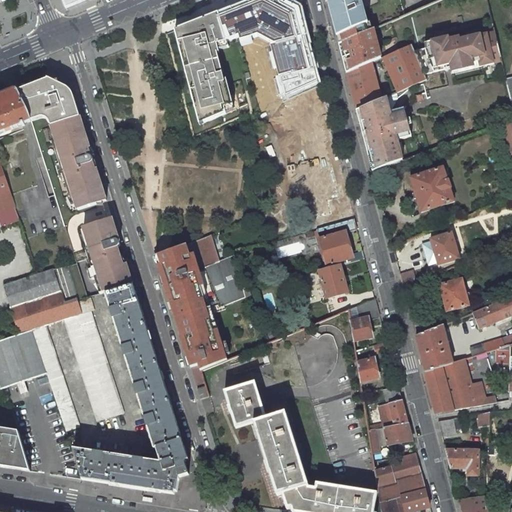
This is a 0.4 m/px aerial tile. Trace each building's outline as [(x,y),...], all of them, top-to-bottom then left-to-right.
[(87,0),(63,0),(67,9),(88,0),(87,0)] [(279,0),(251,0),(219,13),(228,39),(255,31),(266,38),(283,93),(316,78),(300,14),(283,5),(279,0)] [(326,0),(339,45),(368,32),(365,25),(369,24),(363,5),(362,3),(361,2),(359,2),(358,0),(326,0)] [(200,23),(220,17),(219,13),(199,22),(200,23)] [(226,33),(220,17),(200,23),(199,22),(180,29),(195,82),(191,87),(198,113),(204,115),(206,123),(228,113),(227,108),(236,106),(229,80),(226,81),(223,69),(222,69),(218,53),(221,53),(220,50),(219,45),(228,41),(228,39),(226,33)] [(180,29),(176,31),(191,87),(195,82),(180,29)] [(339,45),(346,74),(371,63),(381,58),(374,29),(372,30),(368,32),(339,45)] [(420,50),(415,51),(425,75),(451,68),(457,67),(459,72),(474,68),(473,63),(479,61),(480,66),(502,61),(494,32),(461,40),(460,38),(449,40),(448,38),(425,44),(426,49),(420,50)] [(219,45),(220,50),(230,47),(228,41),(219,45)] [(412,45),(387,56),(401,91),(427,80),(425,75),(415,51),(412,45)] [(371,63),(346,74),(356,111),(382,100),(371,63)] [(49,79),(18,91),(29,114),(32,121),(41,118),(45,118),(48,120),(51,123),(56,141),(53,142),(70,197),(73,196),(78,211),(103,203),(100,196),(105,195),(98,172),(93,174),(90,164),(92,164),(93,163),(94,161),(93,160),(74,98),(72,93),(70,91),(67,88),(49,79)] [(18,91),(0,98),(0,133),(32,121),(29,114),(18,91)] [(382,100),(356,111),(372,171),(383,167),(403,160),(398,140),(412,137),(404,108),(390,112),(390,110),(392,110),(398,98),(397,93),(382,100)] [(312,170),(339,163),(335,148),(324,150),(320,132),(330,129),(328,120),(292,129),(299,157),(308,155),(312,170)] [(0,228),(20,220),(0,159),(0,228)] [(386,178),(383,167),(372,171),(375,181),(386,178)] [(446,175),(444,170),(443,167),(410,178),(422,212),(454,201),(450,188),(451,188),(449,180),(447,180),(446,175)] [(317,230),(354,220),(352,210),(341,213),(334,188),(307,195),(310,205),(312,212),(317,230)] [(104,293),(105,293),(133,285),(127,265),(123,266),(118,248),(120,247),(120,244),(114,225),(110,226),(108,220),(83,228),(90,248),(86,250),(95,280),(99,278),(104,293)] [(346,233),(357,230),(354,220),(317,230),(328,269),(341,265),(365,259),(363,251),(352,254),(346,233)] [(452,233),(431,239),(431,241),(438,263),(438,265),(460,259),(452,233)] [(211,235),(186,245),(190,255),(194,253),(199,270),(219,261),(211,235)] [(431,241),(422,244),(429,266),(438,263),(431,241)] [(190,255),(186,245),(177,248),(172,250),(156,256),(190,368),(198,365),(200,364),(203,371),(228,360),(212,314),(225,310),(224,306),(251,295),(249,290),(244,292),(241,283),(235,260),(234,255),(219,261),(199,270),(194,253),(190,255)] [(462,258),(464,263),(475,259),(472,253),(462,258)] [(241,258),(235,260),(241,283),(247,281),(241,258)] [(77,264),(67,267),(78,300),(88,298),(77,264)] [(37,275),(3,286),(19,335),(32,331),(46,326),(64,320),(82,314),(78,302),(78,300),(67,267),(67,265),(37,275)] [(328,269),(319,271),(327,299),(348,293),(341,265),(328,269)] [(414,271),(400,275),(403,288),(417,283),(414,271)] [(99,278),(95,280),(100,294),(104,293),(99,278)] [(469,293),(466,294),(462,279),(440,285),(447,312),(469,306),(467,297),(469,297),(469,293)] [(250,290),(247,281),(241,283),(244,292),(249,290),(250,290)] [(177,435),(169,408),(172,408),(133,286),(106,295),(154,449),(156,448),(161,463),(74,449),(82,477),(109,481),(109,484),(165,493),(166,490),(177,492),(179,478),(189,475),(185,463),(186,462),(181,448),(184,447),(180,434),(177,435)] [(476,312),(473,313),(479,329),(511,315),(511,297),(488,307),(476,312)] [(91,298),(78,302),(82,314),(91,311),(95,310),(91,298)] [(473,305),(476,312),(488,307),(485,299),(475,303),(476,304),(473,305)] [(372,338),(368,319),(380,316),(376,300),(349,310),(354,341),(372,338)] [(427,323),(430,331),(436,329),(431,309),(410,313),(413,327),(427,323)] [(98,422),(124,413),(91,311),(82,314),(64,320),(98,422)] [(416,337),(430,331),(427,323),(413,327),(416,337)] [(66,432),(80,427),(46,326),(32,331),(47,374),(48,377),(50,382),(51,387),(66,432)] [(425,373),(452,364),(442,326),(436,329),(430,331),(416,337),(425,373)] [(19,335),(0,341),(0,387),(1,389),(18,384),(24,381),(47,374),(32,331),(19,335)] [(511,335),(487,343),(488,345),(485,346),(484,344),(470,349),(472,357),(510,345),(511,344),(511,335)] [(374,346),(377,354),(389,350),(387,342),(374,346)] [(357,360),(361,383),(378,378),(374,358),(360,362),(360,360),(357,360)] [(452,364),(425,373),(436,414),(496,403),(494,397),(485,399),(481,383),(471,385),(464,360),(452,364)] [(38,386),(50,382),(48,377),(36,381),(38,386)] [(24,381),(18,384),(21,393),(28,391),(24,381)] [(293,511),(374,511),(378,493),(317,483),(316,489),(310,487),(286,413),(267,419),(256,382),(225,391),(236,428),(255,422),(278,496),(283,494),(288,509),(292,507),(293,511)] [(201,399),(208,397),(205,387),(198,389),(201,399)] [(384,428),(408,424),(399,387),(383,390),(387,404),(379,406),(383,424),(384,428)] [(488,445),(490,412),(479,415),(478,427),(486,427),(486,431),(485,431),(484,445),(486,445),(488,445)] [(453,419),(438,422),(442,437),(456,434),(453,419)] [(384,428),(387,445),(413,440),(408,424),(384,428)] [(0,466),(31,472),(19,432),(0,428),(0,466)] [(387,445),(384,428),(375,430),(379,447),(387,445)] [(379,447),(375,430),(369,431),(372,454),(380,452),(379,447)] [(479,450),(446,450),(451,469),(467,469),(467,476),(479,476),(479,450)] [(404,463),(387,468),(393,487),(378,491),(380,503),(396,498),(402,497),(412,494),(408,479),(422,475),(416,454),(402,457),(404,463)] [(377,462),(374,462),(378,491),(393,487),(387,468),(378,470),(378,468),(379,467),(377,462)] [(412,494),(426,491),(422,475),(408,479),(412,494)] [(405,511),(411,511),(430,507),(426,491),(412,494),(402,497),(405,511)] [(489,511),(490,496),(459,500),(462,511),(489,511)] [(399,511),(405,511),(402,497),(396,498),(399,511)] [(399,511),(396,498),(380,503),(381,511),(399,511)]
